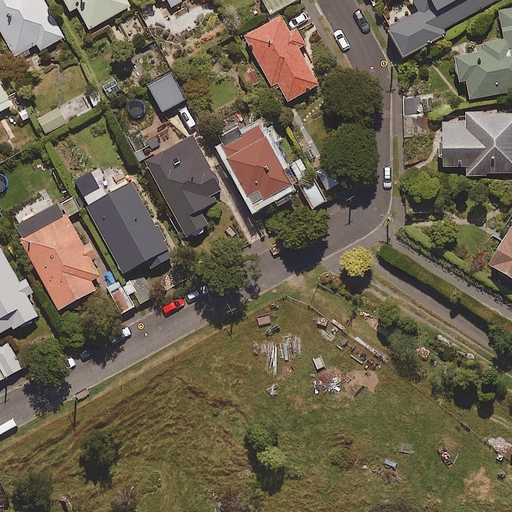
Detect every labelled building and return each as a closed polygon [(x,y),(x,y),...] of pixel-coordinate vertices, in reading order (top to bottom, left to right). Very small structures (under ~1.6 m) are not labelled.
[(0,0),(0,30),(18,64),(32,56),(29,51),(38,46),(40,51),(65,38),(43,0),(0,0)] [(89,30),(132,7),(128,0),(63,0),(71,13),(77,9),(89,30)] [(262,0),(271,16),(299,0),(262,0)] [(497,0),(413,0),(421,13),(388,31),(404,59),(445,36),(443,31),(497,0)] [(511,10),(500,13),(505,41),(479,46),(481,54),(456,59),(461,83),(468,82),(471,100),(511,92),(511,10)] [(247,38),(284,105),(319,85),(299,50),(307,45),(298,29),(291,33),(283,18),(247,38)] [(187,100),(173,74),(149,87),(163,113),(187,100)] [(0,113),(13,107),(0,82),(0,113)] [(69,131),(59,109),(39,119),(49,140),(69,131)] [(467,168),(468,176),(511,174),(511,113),(466,116),(466,121),(444,122),(446,169),(467,168)] [(255,207),(293,186),(260,126),(240,137),(237,131),(219,142),(255,207)] [(209,227),(201,211),(218,203),(214,195),(222,190),(195,137),(147,162),(187,238),(209,227)] [(330,164),(316,171),(326,191),(340,184),(330,164)] [(154,269),(173,259),(129,178),(108,189),(112,195),(102,200),(85,170),(71,177),(125,275),(150,261),(154,269)] [(84,247),(69,219),(81,213),(73,198),(16,228),(59,312),(97,292),(92,281),(99,277),(92,263),(99,259),(91,244),(84,247)] [(511,219),(506,228),(511,232),(491,267),(511,279),(511,219)] [(26,278),(18,282),(2,251),(0,251),(0,338),(38,318),(28,299),(35,295),(26,278)] [(8,342),(0,346),(0,363),(8,377),(23,368),(8,342)]
